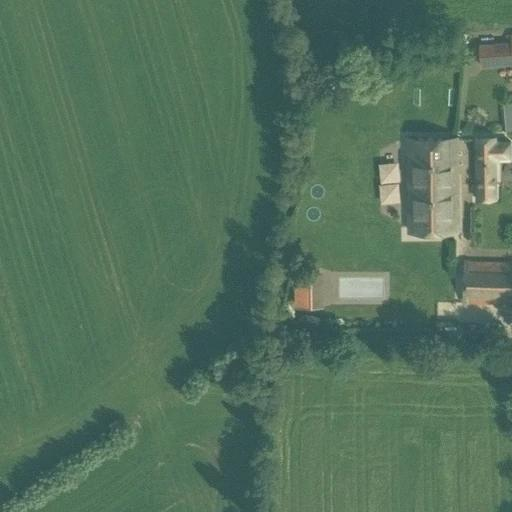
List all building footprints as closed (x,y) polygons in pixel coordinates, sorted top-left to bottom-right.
[(511,42),(480,44),(481,65),(511,64),(511,42)] [(410,232),(457,231),(456,139),(409,140),(410,232)] [(494,160),(511,160),(511,144),(495,144),(495,139),(476,139),(477,198),(495,198),(494,160)] [(511,304),(511,264),(466,262),(464,303),(511,304)] [(485,326),(484,313),(471,314),(471,327),(485,326)]
